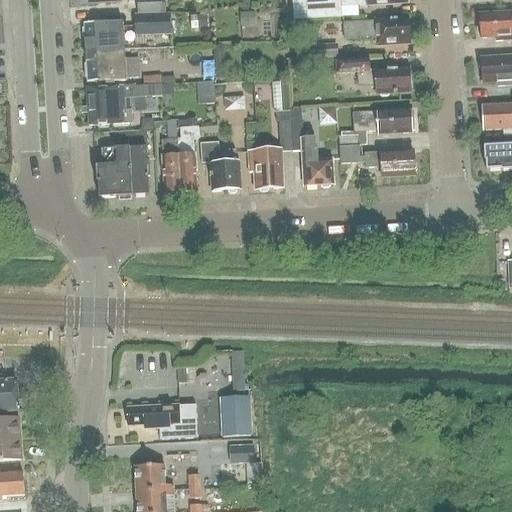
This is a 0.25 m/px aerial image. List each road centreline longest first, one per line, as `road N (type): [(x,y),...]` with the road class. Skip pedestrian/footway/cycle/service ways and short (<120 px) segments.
road 1 (unclassified): [(451,209),(81,232)]
road 2 (unclassified): [(74,511),(94,298),(81,232)]
road 3 (unclassified): [(19,0),(29,152),(45,214)]
road 4 (unclassified): [(45,214),(57,151),(47,0)]
road 5 (residential): [(451,209),(440,0)]
